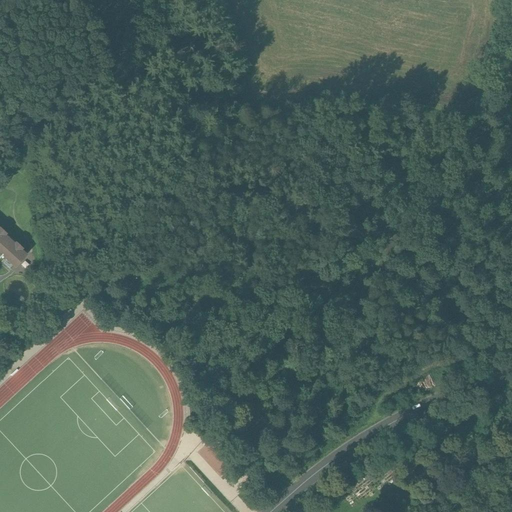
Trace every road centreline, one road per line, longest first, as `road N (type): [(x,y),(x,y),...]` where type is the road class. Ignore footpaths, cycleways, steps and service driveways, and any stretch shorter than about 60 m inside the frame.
road 1 (track): [(428,164),(301,425),(288,497)]
road 2 (track): [(428,164),(345,121),(260,111),(238,90),(206,25),(161,0)]
road 3 (tertiary): [(272,511),(367,437),(511,368)]
road 4 (track): [(511,33),(486,104),(428,164)]
